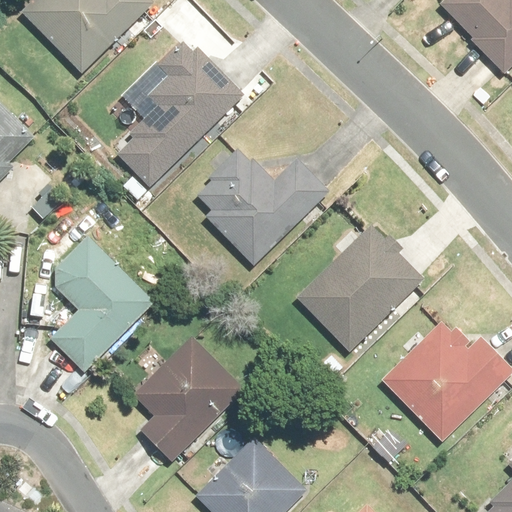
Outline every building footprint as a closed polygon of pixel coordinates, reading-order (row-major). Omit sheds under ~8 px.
[(151,15),(159,8),(151,0),(41,0),(30,11),(89,73),(126,39),(133,47),(158,23),(151,15)] [(511,0),(456,0),(447,9),(510,75),(511,72),(511,0)] [(117,149),(158,189),(246,99),(190,44),(147,87),(163,102),(117,149)] [(0,100),(0,183),(21,162),(17,158),(51,122),(21,93),(7,108),(0,100)] [(212,219),(260,271),(338,200),(301,160),(277,182),(248,149),(200,193),(218,213),(212,219)] [(431,280),(378,226),(305,299),(358,352),(431,280)] [(160,304),(94,237),(50,281),(85,316),(61,340),(92,371),(160,304)] [(154,258),(139,243),(124,258),(139,273),(154,258)] [(456,334),(447,323),(389,379),(450,441),(511,380),(511,356),(491,335),(479,347),(461,328),(456,334)] [(252,395),(198,337),(137,395),(160,420),(145,434),(176,467),(252,395)] [(295,511),(315,492),(260,438),(204,494),(222,511),(295,511)] [(511,511),(511,487),(497,502),(501,507),(495,511),(511,511)]
